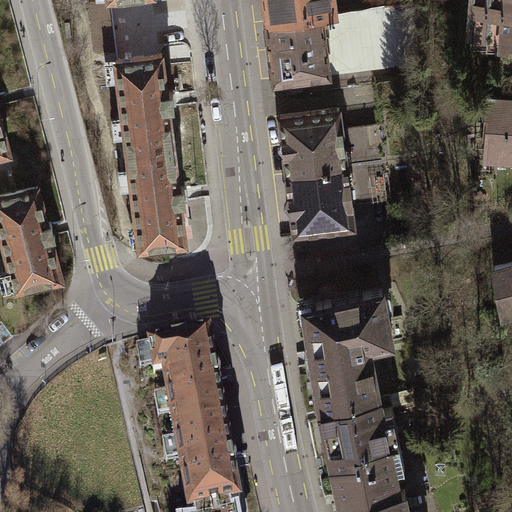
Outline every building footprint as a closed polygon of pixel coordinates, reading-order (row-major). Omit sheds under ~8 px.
[(333,0),(264,0),(267,21),(321,12),(335,11),(333,0)] [(511,0),(481,0),(482,0),(479,0),(476,0),(475,14),(484,15),(481,37),(495,38),(494,46),(511,47),(511,0)] [(335,11),(321,12),(328,69),(410,59),(409,29),(406,1),(335,11)] [(321,12),(267,21),(276,77),(328,69),(321,12)] [(113,59),(124,153),(168,148),(163,108),(169,107),(168,99),(167,91),(161,92),(156,54),(113,59)] [(508,99),(486,97),(483,135),(486,136),(484,157),(511,159),(511,105),(507,105),(508,99)] [(287,173),(346,165),(342,135),(341,127),(332,128),(330,107),(280,113),(283,134),(277,145),(285,153),(287,173)] [(384,130),(342,135),(346,165),(387,160),(384,130)] [(173,186),(168,148),(124,153),(136,246),(180,240),(175,202),(180,201),(179,193),(179,185),(173,186)] [(387,160),(346,165),(350,195),(391,190),(387,160)] [(353,220),(350,195),(346,165),(287,173),(289,192),(284,201),(291,209),(294,231),(325,228),(324,223),(353,220)] [(11,290),(57,278),(47,237),(51,236),(47,221),(42,222),(33,185),(0,193),(0,245),(6,270),(0,271),(0,289),(11,287),(11,290)] [(511,259),(492,263),(501,312),(511,310),(511,259)] [(381,287),(304,304),(320,407),(381,394),(372,362),(368,364),(365,344),(392,340),(381,287)] [(164,370),(172,428),(223,419),(216,384),(220,378),(219,374),(219,369),(213,365),(207,334),(190,339),(187,332),(168,336),(168,342),(148,345),(153,371),(164,370)] [(381,394),(320,407),(332,462),(357,457),(355,448),(399,439),(389,393),(381,394)] [(172,428),(186,511),(193,510),(192,511),(236,511),(237,511),(231,511),(229,503),(238,502),(234,473),(236,466),(235,461),(234,458),(230,453),(223,419),(172,428)] [(357,457),(332,462),(340,503),(397,489),(393,467),(403,463),(399,439),(355,448),(357,457)] [(397,489),(340,503),(341,511),(420,511),(419,508),(410,510),(404,488),(397,489)]
